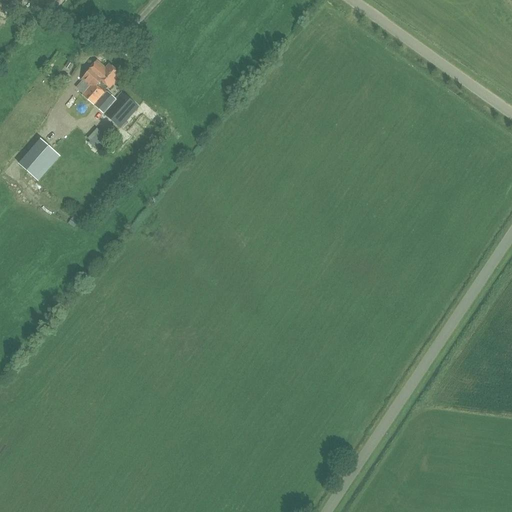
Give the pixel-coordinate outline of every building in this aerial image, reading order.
[(51,68),(47,61),(40,65),(45,72),(51,68)] [(84,117),(94,105),(107,91),(105,90),(108,86),(110,88),(121,75),(109,64),(106,68),(97,61),(88,71),(88,72),(82,79),(90,86),(73,106),(84,117)] [(107,91),(94,105),(104,114),(116,99),(107,91)] [(138,107),(122,92),(104,114),(120,128),(138,107)] [(87,140),(98,150),(108,139),(97,128),(88,138),(87,140)] [(41,140),(20,164),(39,180),(45,173),(50,168),(60,156),(41,140)]
